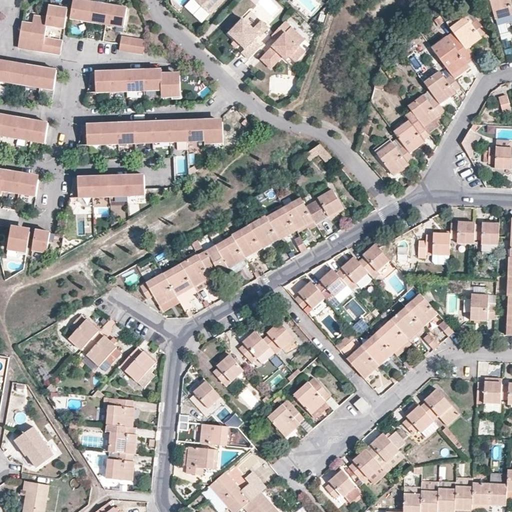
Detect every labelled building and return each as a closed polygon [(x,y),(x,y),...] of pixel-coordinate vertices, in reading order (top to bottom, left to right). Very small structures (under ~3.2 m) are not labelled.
[(193,0),(210,16),(225,0),(193,0)] [(511,0),(489,0),(495,20),(511,14),(511,0)] [(70,20),(88,23),(91,5),(73,2),(70,20)] [(105,25),(108,8),(91,5),(88,23),(105,25)] [(105,25),(123,28),(126,11),(108,8),(105,25)] [(49,9),(47,19),(46,26),(64,29),(67,12),(49,9)] [(462,12),(447,23),(453,33),(466,50),(482,37),(480,36),(486,32),(472,13),(466,17),(462,12)] [(41,52),(50,54),(53,40),(44,39),(46,26),(47,19),(34,17),(32,25),(32,26),(22,25),(18,43),(42,47),(41,52)] [(241,54),(248,60),(260,48),(254,41),(258,36),(260,37),(268,29),(261,22),(253,30),(242,20),(229,35),(244,50),(241,54)] [(305,41),(285,22),(272,36),(278,42),(280,44),(275,49),(273,48),(265,55),(275,65),(282,58),(286,61),(289,57),(295,63),(305,53),(299,47),(305,41)] [(453,33),(432,49),(452,75),(468,64),(468,63),(466,62),(472,58),(466,50),(453,33)] [(509,33),(500,34),(500,42),(510,41),(509,33)] [(127,52),(129,39),(121,38),(120,45),(119,51),(127,52)] [(127,52),(135,54),(137,40),(129,39),(127,52)] [(61,42),(53,40),(50,54),(59,55),(61,42)] [(145,42),(137,40),(135,54),(143,55),(145,42)] [(18,48),(41,52),(42,47),(18,43),(18,48)] [(402,46),(398,48),(405,57),(408,55),(402,46)] [(275,65),(265,55),(260,61),(270,70),(275,65)] [(289,57),(286,61),(292,67),(295,63),(289,57)] [(0,82),(9,84),(11,68),(7,67),(2,66),(3,63),(0,62),(0,82)] [(26,86),(28,70),(24,70),(19,69),(20,65),(12,64),(11,68),(9,84),(26,86)] [(468,64),(452,75),(454,79),(470,67),(468,64)] [(26,86),(39,89),(42,70),(29,67),(28,70),(26,86)] [(42,70),(39,89),(53,91),(57,72),(42,70)] [(144,75),(144,91),(161,91),(161,75),(161,71),(153,71),(153,75),(148,75),(144,75)] [(460,87),(454,79),(452,75),(446,80),(440,71),(424,83),(430,91),(439,104),(455,93),(454,92),(460,87)] [(127,88),(127,92),(144,91),(144,75),(144,72),(135,72),(135,75),(131,76),(126,76),(127,88)] [(90,73),(87,94),(96,93),(95,73),(90,73)] [(95,73),(96,93),(110,93),(110,89),(109,77),(109,73),(95,73)] [(110,89),(110,93),(127,92),(127,88),(126,76),(126,73),(118,73),(118,76),(113,76),(109,77),(110,89)] [(161,75),(161,91),(161,95),(171,95),(171,100),(180,100),(180,77),(180,76),(172,76),(172,75),(161,75)] [(439,104),(430,91),(408,107),(412,112),(425,129),(436,121),(441,118),(439,116),(445,112),(439,104)] [(506,96),(498,98),(502,113),(510,110),(506,96)] [(428,133),(425,129),(412,112),(406,116),(409,120),(393,132),(398,138),(409,153),(425,141),(424,139),(430,136),(428,133)] [(17,139),(19,123),(15,123),(11,122),(11,119),(3,118),(3,120),(0,135),(0,136),(0,137),(17,139)] [(363,132),(369,134),(372,122),(366,120),(363,132)] [(30,142),(34,123),(20,121),(19,123),(17,139),(30,142)] [(187,142),(204,141),(204,137),(203,121),(195,122),(196,126),(191,126),(186,126),(187,142)] [(204,137),(204,141),(213,141),(214,147),(223,146),(222,123),(215,123),(215,121),(203,121),(204,137)] [(439,125),(436,121),(425,129),(428,133),(439,125)] [(45,144),(48,125),(34,123),(30,142),(45,144)] [(153,139),(153,143),(170,143),(170,139),(169,139),(169,126),(169,123),(161,124),(161,127),(157,127),(152,127),(153,139)] [(170,143),(187,142),(186,126),(186,123),(178,123),(178,126),(174,126),(169,126),(169,139),(170,139),(170,143)] [(135,128),(135,144),(153,143),(153,139),(152,127),(152,124),(144,125),(144,127),(139,128),(135,128)] [(86,126),(87,146),(101,145),(101,141),(101,129),(100,125),(86,126)] [(101,141),(101,145),(118,145),(118,141),(118,128),(117,125),(110,126),(110,129),(105,129),(101,129),(101,141)] [(118,141),(118,145),(135,144),(135,128),(135,125),(127,125),(127,128),(122,128),(118,128),(118,141)] [(81,126),(78,146),(87,146),(86,126),(81,126)] [(480,137),(469,130),(464,138),(462,143),(469,156),(480,137)] [(413,158),(409,153),(398,138),(376,154),(392,175),(409,163),(407,161),(413,158)] [(325,164),(332,159),(321,144),(306,155),(310,162),(319,156),(325,164)] [(489,149),(488,164),(496,164),(495,168),(511,169),(511,162),(511,147),(496,148),(496,150),(489,149)] [(4,172),(4,174),(2,187),(19,190),(21,178),(16,177),(11,176),(12,174),(4,172)] [(30,177),(21,175),(21,178),(19,190),(36,193),(38,181),(34,180),(29,180),(30,177)] [(131,180),(126,180),(127,192),(127,197),(145,196),(144,188),(144,176),(135,176),(135,180),(131,180)] [(92,178),(77,179),(78,198),(93,198),(92,194),(92,182),(92,178)] [(96,181),(92,182),(92,194),(93,198),(110,197),(109,181),(109,178),(101,178),(101,181),(96,181)] [(114,181),(109,181),(110,197),(127,197),(127,192),(126,180),(126,178),(118,178),(118,181),(114,181)] [(78,198),(77,179),(73,179),(69,199),(78,198)] [(316,224),(343,208),(332,190),(318,198),(318,199),(318,200),(306,207),(314,220),(316,224)] [(300,198),(283,208),(296,230),(314,220),(300,198)] [(267,217),(283,208),(281,205),(264,214),(266,216),(267,217)] [(283,208),(267,217),(279,238),(279,240),(296,230),(283,208)] [(264,214),(263,212),(247,222),(249,226),(266,216),(264,214)] [(267,217),(266,216),(249,226),(262,248),(263,247),(279,238),(267,217)] [(316,224),(314,220),(296,230),(297,232),(308,226),(309,229),(317,225),(316,224)] [(458,224),(451,223),(450,234),(450,238),(457,237),(457,243),(474,244),(474,239),(475,224),(475,222),(459,221),(458,224)] [(498,237),(499,223),(482,222),(482,225),(475,224),(474,239),(481,239),(482,244),(498,245),(498,237)] [(249,226),(232,235),(233,237),(245,257),(262,248),(249,226)] [(26,256),(30,233),(22,232),(23,230),(11,228),(8,247),(18,249),(17,255),(26,256)] [(35,231),(32,251),(46,254),(50,234),(35,231)] [(449,255),(450,238),(450,234),(433,232),(433,234),(426,234),(426,241),(419,240),(418,257),(425,258),(426,254),(433,254),(449,255)] [(302,252),(307,249),(300,236),(295,239),(302,252)] [(233,237),(216,246),(228,268),(246,259),(245,257),(233,237)] [(279,240),(279,238),(263,247),(267,253),(282,245),(279,240)] [(198,240),(191,244),(195,251),(196,252),(202,248),(198,240)] [(379,247),(376,244),(363,255),(365,256),(359,262),(368,272),(373,278),(379,274),(377,271),(390,260),(379,247)] [(216,246),(198,256),(210,277),(211,278),(228,268),(216,246)] [(196,252),(195,251),(178,260),(181,264),(197,255),(196,252)] [(449,255),(433,254),(432,262),(449,263),(449,255)] [(198,256),(197,255),(181,264),(194,286),(210,277),(198,256)] [(368,272),(359,262),(354,257),(342,268),(343,269),(337,273),(347,285),(351,290),(357,285),(355,283),(368,272)] [(180,301),(185,311),(192,307),(188,300),(194,297),(192,293),(196,291),(194,286),(181,264),(164,273),(180,301)] [(337,273),(333,269),(321,280),(322,282),(316,286),(325,297),(334,307),(339,302),(334,296),(347,285),(337,273)] [(180,301),(164,273),(140,287),(147,299),(154,296),(162,311),(180,301)] [(211,278),(210,277),(194,286),(196,291),(213,282),(211,278)] [(325,297),(316,286),(312,281),(299,292),(300,294),(294,299),(306,313),(325,297)] [(208,302),(219,296),(212,285),(202,291),(208,302)] [(425,292),(421,296),(430,306),(434,303),(425,292)] [(421,296),(420,294),(405,307),(422,327),(437,314),(430,306),(421,296)] [(495,319),(495,316),(496,295),(472,294),(471,319),(487,321),(487,318),(495,319)] [(405,307),(391,320),(408,339),(422,327),(405,307)] [(97,332),(99,330),(87,319),(85,321),(80,316),(71,325),(76,330),(69,338),(81,349),(82,349),(97,332)] [(352,327),(358,335),(368,327),(361,319),(352,327)] [(391,320),(375,333),(393,353),(408,339),(391,320)] [(453,332),(443,321),(438,325),(448,336),(453,332)] [(263,339),(269,346),(273,351),(279,346),(281,348),(294,337),(280,322),(267,333),(269,334),(263,339)] [(269,346),(263,339),(255,331),(243,341),(245,343),(239,348),(251,362),(257,357),(265,350),(269,346)] [(122,352),(104,335),(103,337),(97,332),(82,349),(99,365),(105,359),(111,365),(122,352)] [(375,333),(361,346),(379,366),(393,353),(375,333)] [(433,349),(438,345),(429,334),(424,338),(433,349)] [(345,338),(336,346),(340,351),(342,349),(349,343),(345,338)] [(412,343),(408,339),(393,353),(396,357),(412,343)] [(351,341),(349,343),(342,349),(347,354),(355,346),(351,341)] [(361,346),(347,358),(365,378),(379,366),(361,346)] [(136,348),(115,371),(125,380),(128,377),(130,379),(133,377),(143,387),(155,374),(151,371),(153,369),(151,367),(155,363),(143,351),(142,353),(136,348)] [(265,350),(257,357),(262,362),(270,355),(265,350)] [(229,354),(226,351),(219,356),(220,358),(215,364),(217,366),(229,354)] [(229,354),(217,366),(218,367),(213,372),(226,385),(243,370),(229,354)] [(106,371),(111,365),(105,359),(99,365),(106,371)] [(409,371),(412,367),(408,362),(404,366),(409,371)] [(394,375),(390,378),(394,383),(398,380),(394,375)] [(312,413),(326,401),(325,400),(330,396),(313,377),(294,394),(311,414),(312,413)] [(194,392),(207,381),(203,378),(192,389),(194,392)] [(207,381),(194,392),(196,393),(190,398),(200,409),(205,404),(208,408),(220,396),(207,381)] [(502,382),(485,382),(478,382),(477,403),(484,403),(483,411),(500,412),(501,399),(502,384),(502,382)] [(511,382),(509,383),(509,384),(502,384),(501,399),(508,400),(508,404),(511,403),(511,382)] [(426,391),(430,396),(438,389),(433,384),(426,391)] [(98,388),(92,396),(105,397),(98,388)] [(438,389),(430,396),(424,400),(425,402),(420,406),(433,421),(439,416),(447,425),(460,414),(438,389)] [(213,412),(225,401),(220,396),(208,408),(213,412)] [(134,400),(109,397),(109,404),(108,404),(106,424),(107,424),(132,427),(134,407),(133,406),(134,400)] [(362,397),(355,404),(362,412),(369,405),(362,397)] [(304,417),(288,400),(268,417),(285,437),(293,430),(300,424),(298,422),(304,417)] [(329,406),(326,401),(312,413),(316,417),(329,406)] [(406,416),(419,405),(416,402),(403,413),(406,416)] [(208,408),(205,404),(200,409),(208,417),(213,412),(208,408)] [(433,421),(420,406),(419,405),(406,416),(408,418),(402,423),(412,434),(417,429),(420,433),(421,432),(433,421)] [(78,433),(79,421),(69,420),(69,424),(69,431),(78,433)] [(425,438),(438,427),(433,421),(421,432),(425,438)] [(229,426),(203,423),(201,443),(227,445),(229,426)] [(136,427),(132,427),(107,424),(106,430),(110,432),(109,451),(118,452),(133,454),(135,454),(137,434),(135,434),(136,427)] [(33,425),(17,435),(28,451),(26,452),(35,465),(53,453),(33,425)] [(447,427),(442,431),(457,449),(462,445),(447,427)] [(293,430),(285,437),(289,441),(297,435),(293,430)] [(396,432),(391,436),(388,438),(397,449),(405,442),(396,432)] [(385,435),(384,433),(371,444),(386,462),(399,450),(397,449),(388,438),(385,435)] [(28,451),(17,435),(13,438),(24,453),(26,452),(28,451)] [(215,449),(189,446),(187,465),(187,473),(201,474),(201,467),(213,468),(215,449)] [(354,462),(349,466),(351,469),(356,474),(358,477),(362,482),(363,483),(368,479),(373,484),(386,473),(366,449),(353,460),(354,462)] [(404,456),(399,450),(386,462),(391,467),(404,456)] [(133,454),(118,452),(117,459),(109,458),(106,477),(132,480),(134,461),(132,461),(133,454)] [(412,466),(408,461),(399,468),(404,473),(412,466)] [(422,466),(413,467),(413,474),(422,474),(422,466)] [(356,474),(351,469),(347,472),(352,477),(356,474)] [(358,489),(342,470),(329,481),(330,483),(325,487),(335,498),(340,493),(343,497),(345,495),(350,502),(360,493),(358,490),(358,489)] [(225,471),(210,485),(234,511),(236,511),(244,506),(260,491),(266,487),(251,471),(245,476),(250,482),(241,490),(225,471)] [(507,484),(508,474),(491,474),(490,483),(507,484)] [(362,482),(358,477),(354,480),(359,485),(362,482)] [(473,483),(473,478),(456,478),(456,482),(456,486),(473,487),(473,483)] [(28,490),(24,511),(45,511),(50,484),(25,480),(24,489),(28,490)] [(439,482),(421,482),(421,488),(421,490),(438,491),(438,488),(439,482)] [(490,483),(473,483),(473,487),(472,504),(489,505),(490,483)] [(507,484),(490,483),(489,505),(506,505),(506,498),(507,484)] [(473,487),(456,486),(456,489),(455,510),(472,510),(472,504),(473,487)] [(454,511),(455,510),(456,489),(438,488),(438,491),(437,511),(443,511),(454,511)] [(437,511),(438,491),(421,490),(421,494),(420,511),(437,511)] [(279,511),(260,491),(244,506),(249,511),(279,511)] [(420,511),(421,494),(404,493),(403,511),(420,511)] [(118,511),(115,508),(114,506),(112,508),(108,502),(94,511),(118,511)]
